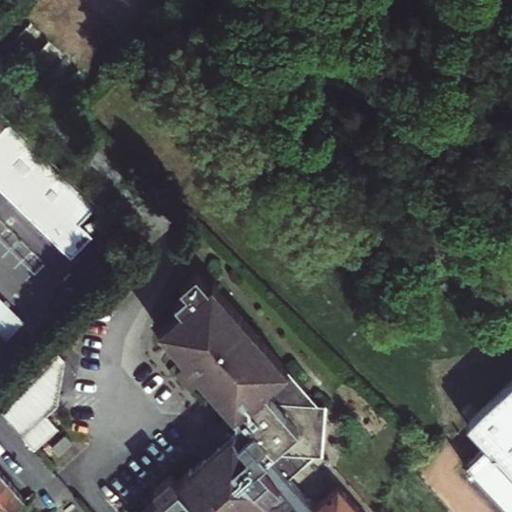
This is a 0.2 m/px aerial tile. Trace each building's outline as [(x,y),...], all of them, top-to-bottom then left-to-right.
[(0,185),(67,252),(87,232),(75,220),(84,211),(94,201),(0,107),(0,185)] [(287,369),(290,365),(214,276),(209,280),(197,266),(182,279),(189,287),(177,296),(182,302),(171,312),(157,325),(182,354),(176,360),(191,377),(197,372),(231,410),(224,416),(218,409),(204,423),(204,426),(207,431),(194,443),(203,453),(178,475),(171,467),(154,483),(160,490),(135,511),(353,511),(340,496),(321,511),(310,511),(290,489),(305,473),(300,468),(314,454),(322,456),(325,406),(318,405),(287,369)] [(21,319),(0,298),(0,333),(4,337),(21,319)] [(66,359),(49,341),(0,383),(0,411),(33,451),(59,428),(48,415),(59,405),(66,359)] [(511,382),(471,421),(491,442),(469,463),(511,508),(511,382)] [(73,442),(66,435),(52,447),(59,454),(73,442)] [(0,472),(0,490),(9,483),(0,473),(0,472)] [(17,492),(9,483),(0,490),(0,511),(11,511),(24,501),(17,492)]
